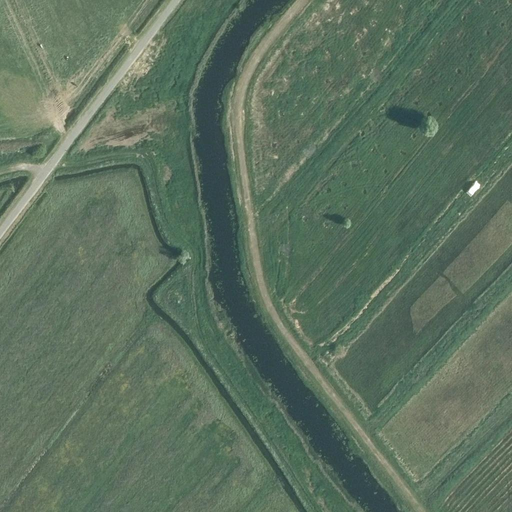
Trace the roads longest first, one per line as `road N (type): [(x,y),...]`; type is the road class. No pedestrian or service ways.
road 1 (track): [(421,511),(278,326),(256,270),(236,105),(251,63),(300,0)]
road 2 (tertiary): [(0,230),(175,0)]
